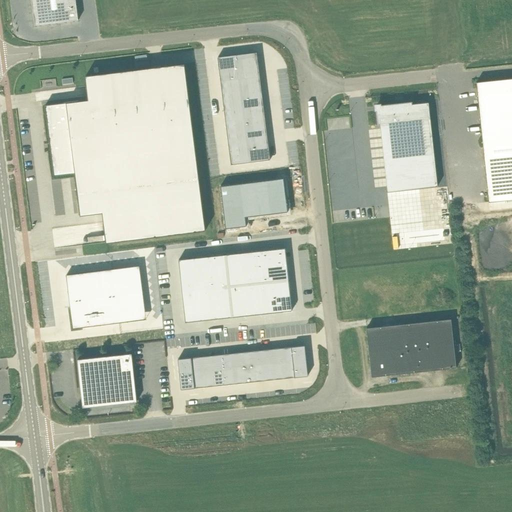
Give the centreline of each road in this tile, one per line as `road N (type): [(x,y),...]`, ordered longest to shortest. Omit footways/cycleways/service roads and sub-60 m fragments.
road 1 (unclassified): [(337,407),(300,49),(291,34),(0,54)]
road 2 (unclassified): [(337,407),(35,437)]
road 3 (tertiary): [(0,183),(35,437)]
road 4 (unclassified): [(460,394),(337,407)]
